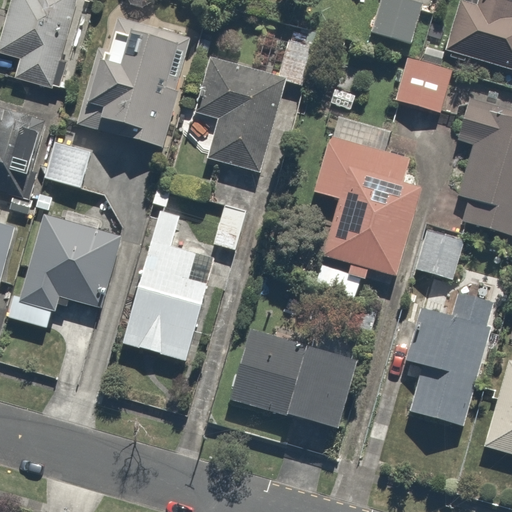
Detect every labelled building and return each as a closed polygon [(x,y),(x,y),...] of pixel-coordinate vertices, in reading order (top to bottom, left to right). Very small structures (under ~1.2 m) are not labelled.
[(0,82),(48,94),(71,0),(2,0),(0,9),(0,55),(6,57),(0,80),(0,82)] [(405,44),(415,0),(371,0),(363,35),(405,44)] [(511,0),(475,0),(475,5),(456,0),(453,0),(441,49),(511,66),(511,0)] [(88,126),(90,118),(127,129),(124,136),(151,144),(181,42),(108,21),(96,63),(87,60),(69,120),(88,126)] [(301,40),(260,30),(251,66),(292,76),(301,40)] [(451,71),(400,56),(387,101),(438,116),(451,71)] [(280,76),(204,58),(190,118),(206,122),(196,164),(256,178),(280,76)] [(449,138),(463,142),(448,197),(457,200),(451,223),(511,240),(511,236),(511,116),(458,102),(449,138)] [(0,193),(22,199),(42,120),(0,109),(0,193)] [(400,183),(406,161),(325,137),(308,193),(335,201),(317,260),(384,280),(412,187),(400,183)] [(86,150),(49,140),(39,175),(76,185),(86,150)] [(4,203),(0,201),(0,281),(7,283),(22,223),(1,218),(4,203)] [(241,210),(216,203),(205,245),(230,251),(241,210)] [(51,300),(96,311),(117,228),(31,206),(3,317),(44,327),(51,300)] [(168,242),(175,217),(153,211),(112,343),(182,365),(215,256),(168,242)] [(460,241),(422,228),(407,269),(445,283),(460,241)] [(483,326),(476,324),(487,289),(453,279),(443,314),(414,305),(398,360),(413,364),(398,413),(452,429),(483,326)] [(345,355),(238,328),(220,401),(327,428),(345,355)] [(474,448),(511,459),(511,332),(509,331),(474,448)]
